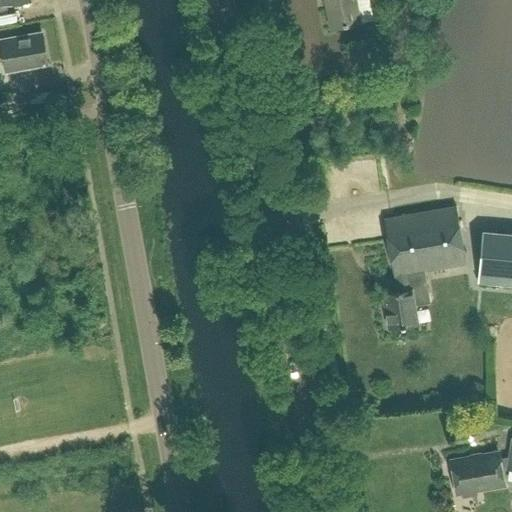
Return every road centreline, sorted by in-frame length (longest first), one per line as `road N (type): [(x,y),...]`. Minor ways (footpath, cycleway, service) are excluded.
road 1 (tertiary): [(326,511),(274,209),(224,0)]
road 2 (unclassified): [(178,511),(86,0)]
